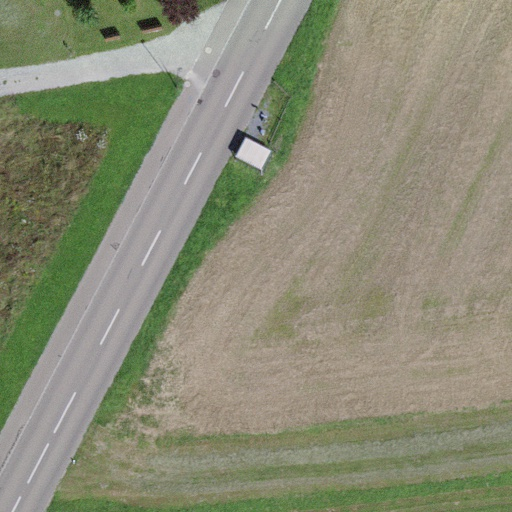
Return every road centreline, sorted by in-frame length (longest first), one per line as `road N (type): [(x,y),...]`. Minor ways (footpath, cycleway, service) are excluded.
road 1 (tertiary): [(13,511),(282,0)]
road 2 (track): [(250,62),(170,55),(0,84)]
